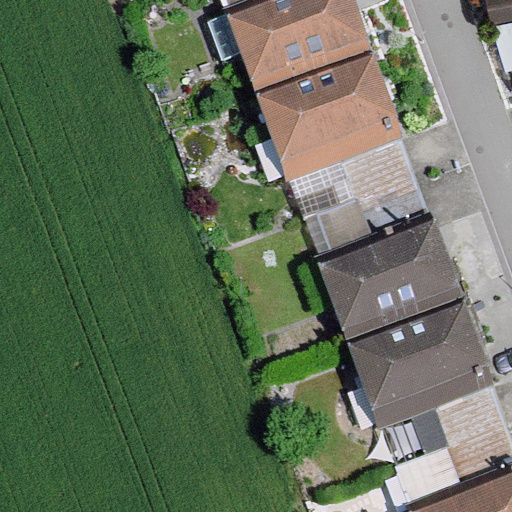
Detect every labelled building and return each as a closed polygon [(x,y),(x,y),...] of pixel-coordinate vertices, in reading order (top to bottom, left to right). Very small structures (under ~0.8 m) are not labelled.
[(299,0),(228,27),(255,99),(371,55),(350,0),(299,0)] [(404,146),(373,65),(258,107),(289,189),(404,146)] [(320,277),(347,349),(463,305),(436,233),(320,277)] [(496,396),(466,314),(351,357),(381,439),(496,396)] [(511,511),(511,483),(435,511),(511,511)]
